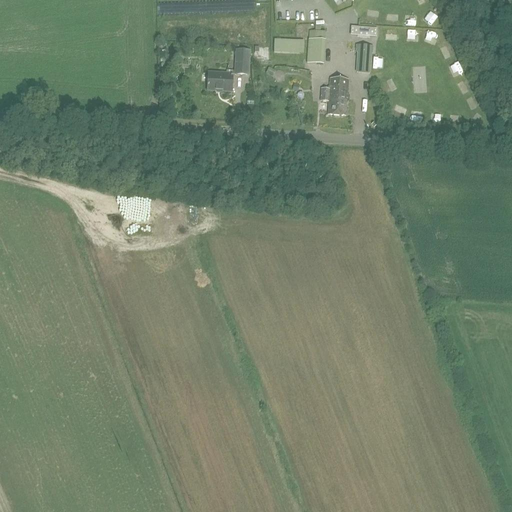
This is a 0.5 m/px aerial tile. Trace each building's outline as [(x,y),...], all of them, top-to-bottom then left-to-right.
[(376,38),(377,29),(350,27),(350,36),(357,37),(357,39),(369,40),(369,37),(376,38)] [(388,41),(399,41),(399,30),(388,29),(388,41)] [(410,31),(410,41),(419,42),(420,31),(410,31)] [(436,44),(439,34),(430,32),(427,42),(436,44)] [(323,41),(323,34),(311,33),(310,40),(308,39),(306,64),(324,65),(325,41),(323,41)] [(281,51),(304,52),(304,40),(281,39),(281,51)] [(453,45),(444,49),(448,60),(458,56),(453,45)] [(371,54),(372,47),(356,46),(356,52),(357,52),(355,73),(370,74),(371,54)] [(236,51),(234,76),(248,76),(250,52),(236,51)] [(257,61),(270,60),(269,52),(257,52),(257,61)] [(384,69),(384,58),(373,58),(373,69),(384,69)] [(452,79),(464,73),(460,64),(448,70),(452,79)] [(232,92),(232,76),(208,74),(207,91),(232,92)] [(388,93),(398,89),(394,78),(384,83),(388,93)] [(347,99),(348,81),(330,79),(330,90),(321,89),(320,102),(329,103),(328,116),(346,117),(347,103),(349,103),(349,99),(347,99)] [(404,116),(406,108),(398,106),(396,113),(404,116)]
